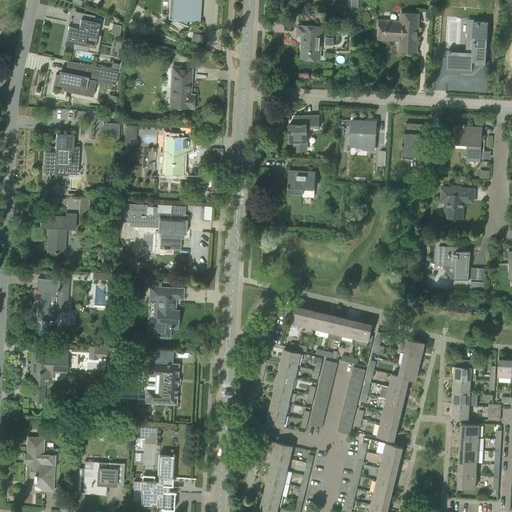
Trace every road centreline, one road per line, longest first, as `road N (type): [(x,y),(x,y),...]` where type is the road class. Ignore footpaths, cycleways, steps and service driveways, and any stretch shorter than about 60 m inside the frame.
road 1 (tertiary): [(225,419),(245,89)]
road 2 (residential): [(504,105),(245,89)]
road 3 (residential): [(4,290),(15,88)]
road 4 (residential): [(322,511),(335,454),(327,442),(225,419)]
road 5 (residential): [(511,234),(495,214),(504,105)]
